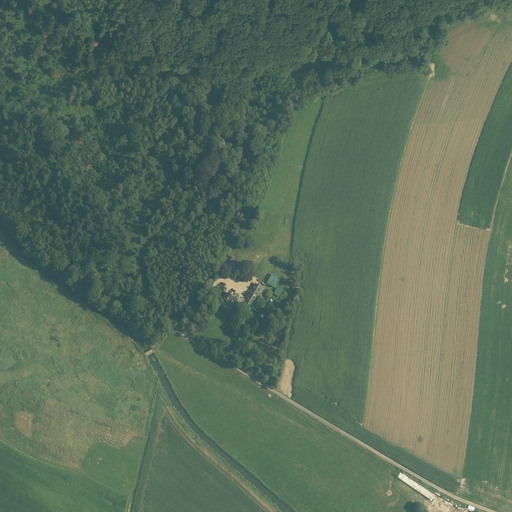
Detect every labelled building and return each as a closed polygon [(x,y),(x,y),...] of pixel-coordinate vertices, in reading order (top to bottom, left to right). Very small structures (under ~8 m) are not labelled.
[(275,288),(280,278),(272,274),(267,284),(275,288)] [(262,288),(255,284),(252,290),(259,294),(262,289),(262,288)] [(252,290),(245,303),(242,301),(241,303),(251,308),(258,296),(259,294),(252,290)] [(242,301),(229,293),(224,302),(237,309),(241,303),(242,301)] [(471,511),(455,505),(434,494),(433,498),(452,509),(449,511),(471,511)]
